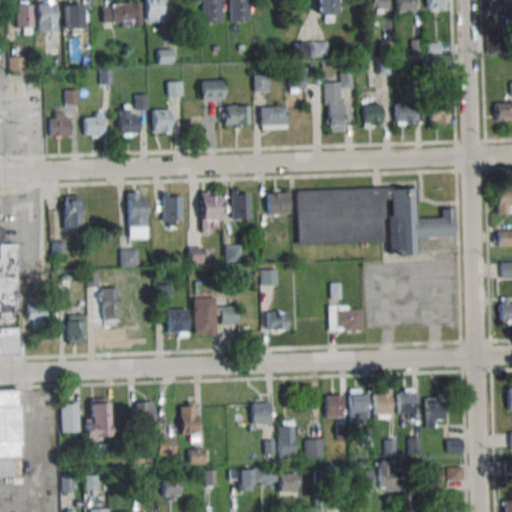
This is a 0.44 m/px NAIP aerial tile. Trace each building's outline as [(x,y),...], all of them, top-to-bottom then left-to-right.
[(144,0),(145,22),(161,22),(160,0),(144,0)] [(200,0),(200,22),(219,22),(218,0),(200,0)] [(247,0),(228,0),(228,21),(247,21),(247,0)] [(335,0),(316,0),(316,21),(335,21),(335,0)] [(385,12),(384,0),(367,0),(367,12),(385,12)] [(394,0),(394,12),(412,12),(412,0),(394,0)] [(442,0),(424,0),(425,10),(443,10),(442,0)] [(30,1),(13,1),(13,32),(31,32),(30,1)] [(101,28),(140,26),(139,2),(100,4),(101,28)] [(55,3),(33,3),(33,32),(55,32),(55,3)] [(80,4),(62,4),(62,29),(80,29),(80,4)] [(309,57),(325,57),(325,42),(309,42),(309,57)] [(172,49),(156,49),(156,63),(172,63),(172,49)] [(7,72),(24,72),(24,56),(7,56),(7,72)] [(302,67),(287,67),(287,91),(302,91),(302,67)] [(322,82),(323,131),(341,130),(340,88),(350,87),(349,71),(337,71),(338,82),(322,82)] [(252,74),(252,91),(266,91),(266,74),(252,74)] [(199,80),(199,99),(221,99),(221,80),(199,80)] [(64,103),(76,103),(76,90),(64,90),(64,103)] [(427,123),(446,123),(446,102),(427,102),(427,123)] [(493,120),(511,119),(511,102),(493,102),(493,120)] [(392,124),(411,124),(411,103),(392,103),(392,124)] [(379,104),(360,104),(360,126),(379,126),(379,104)] [(246,126),(246,105),(219,105),(219,126),(246,126)] [(257,127),(284,127),(284,105),(257,105),(257,127)] [(127,115),(127,108),(115,108),(116,136),(136,135),(136,114),(127,115)] [(150,109),(150,132),(168,132),(168,109),(150,109)] [(68,111),(48,111),(48,137),(68,137),(68,111)] [(101,112),(82,112),(82,138),(101,138),(101,112)] [(294,190),(295,244),(383,241),(384,253),(413,252),(413,238),(450,237),(449,207),(438,207),(439,216),(413,217),(412,187),(294,190)] [(510,210),(511,210),(511,188),(495,188),(495,214),(510,214),(510,210)] [(227,219),(246,219),(246,191),(227,191),(227,219)] [(264,191),(264,215),(287,215),(287,191),(264,191)] [(144,192),(125,192),(125,238),(144,238),(144,192)] [(197,192),(197,232),(217,232),(217,192),(197,192)] [(159,225),(179,225),(179,194),(159,194),(159,225)] [(79,195),(61,195),(61,230),(79,230),(79,195)] [(0,321),(15,322),(14,244),(1,244),(0,226),(0,321)] [(496,245),(511,245),(511,229),(496,229),(496,245)] [(224,261),(238,261),(238,245),(224,245),(224,261)] [(201,247),(186,247),(186,265),(201,265),(201,247)] [(117,267),(136,267),(136,248),(117,248),(117,267)] [(499,277),(511,276),(511,262),(499,262),(499,277)] [(260,270),(260,284),(274,284),(274,270),(260,270)] [(116,321),(116,288),(96,288),(96,321),(116,321)] [(192,334),(214,334),(214,324),(235,323),(235,306),(214,307),(214,297),(191,297),(192,334)] [(499,323),(511,322),(511,298),(499,299),(499,323)] [(25,329),(43,329),(43,303),(25,303),(25,329)] [(360,332),(360,305),(326,305),(326,332),(360,332)] [(186,309),(164,309),(164,336),(186,336),(186,309)] [(285,311),(265,311),(265,330),(285,330),(285,311)] [(64,314),(64,343),(82,343),(82,314),(64,314)] [(17,329),(0,328),(0,355),(17,356),(17,329)] [(348,422),(364,422),(364,388),(348,388),(348,422)] [(396,417),(414,417),(414,388),(396,388),(396,417)] [(19,390),(0,390),(0,477),(20,477),(19,390)] [(389,391),(372,391),(372,418),(389,418),(389,391)] [(341,416),(341,394),(323,394),(323,416),(341,416)] [(423,398),(423,428),(433,428),(433,418),(442,418),(442,398),(423,398)] [(84,440),(107,440),(107,399),(84,399),(84,440)] [(134,425),(151,425),(151,401),(134,401),(134,425)] [(249,424),(268,424),(268,402),(249,402),(249,424)] [(76,432),(76,404),(58,404),(58,432),(76,432)] [(197,404),(178,404),(178,433),(188,433),(188,441),(197,441),(197,404)] [(277,459),(322,458),(321,438),(303,438),(304,451),(294,451),(293,421),(276,421),(277,459)] [(155,455),(173,455),(173,437),(155,437),(155,455)] [(446,453),(460,453),(460,437),(446,437),(446,453)] [(208,464),(208,448),(187,449),(187,464),(208,464)] [(511,460),(501,460),(501,470),(511,470),(511,460)] [(423,491),(439,491),(439,467),(423,467),(423,491)] [(460,467),(446,467),(446,480),(460,480),(460,467)] [(274,483),(274,468),(236,468),(236,491),(252,491),(252,483),(274,483)] [(378,492),(395,492),(395,470),(378,470),(378,492)] [(370,492),(370,472),(353,472),(353,492),(370,492)] [(295,491),(295,473),(277,473),(277,491),(295,491)] [(96,489),(96,476),(83,476),(83,489),(96,489)] [(178,499),(178,477),(159,477),(159,499),(178,499)] [(511,511),(511,500),(501,500),(501,511),(511,511)] [(306,511),(321,511),(321,501),(307,501),(306,511)]
